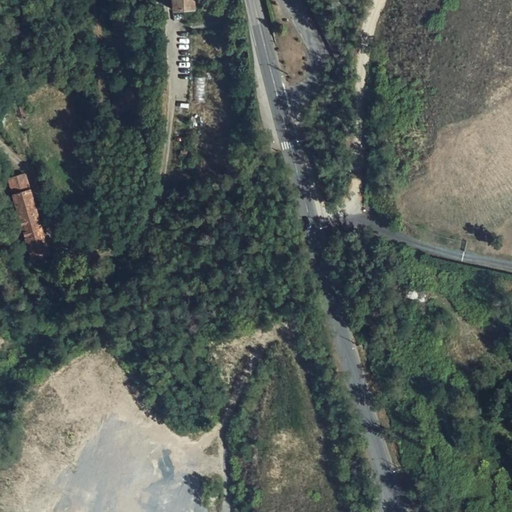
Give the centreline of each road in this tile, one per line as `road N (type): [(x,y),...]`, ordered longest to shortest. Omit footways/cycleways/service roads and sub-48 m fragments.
road 1 (tertiary): [(393,506),(355,393),(282,104)]
road 2 (unknown): [(306,198),(314,185),(327,46),(343,0)]
road 3 (residential): [(282,104),(310,84),(316,57),(289,0)]
